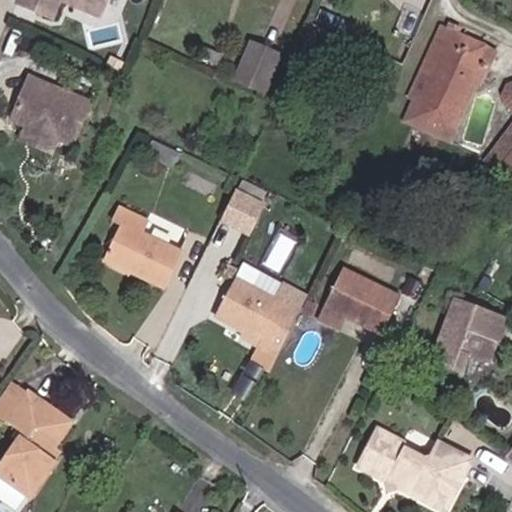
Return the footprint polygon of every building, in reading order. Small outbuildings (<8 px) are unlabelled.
[(109,0),(20,0),(57,14),(62,0),(78,0),(80,3),(104,12),(109,0)] [(495,29),(442,7),(411,73),(416,75),(421,77),(415,90),(451,107),(481,43),(488,46),(495,29)] [(243,61),(270,73),(287,36),(258,25),(243,61)] [(38,47),(43,35),(26,28),(21,41),(38,47)] [(206,38),(222,46),(226,36),(211,28),(206,38)] [(488,46),(481,43),(451,107),(415,90),(421,77),(416,75),(406,98),(453,119),(488,46)] [(73,141),(92,94),(29,69),(11,116),(26,122),(56,134),(73,141)] [(511,152),(511,106),(492,139),(511,152)] [(51,148),(56,134),(26,122),(21,137),(51,148)] [(145,141),(174,153),(180,139),(151,126),(145,141)] [(257,187),(262,176),(237,164),(231,175),(257,187)] [(218,199),(249,213),(260,189),(257,187),(231,175),(218,199)] [(168,240),(131,226),(136,211),(101,199),(94,216),(107,221),(95,253),(154,276),(168,240)] [(381,324),(400,279),(345,255),(326,298),(349,309),(381,324)] [(270,335),(275,337),(280,339),(309,283),(280,269),(272,284),(222,261),(205,303),(256,328),(246,348),(265,357),(269,348),(265,345),(270,335)] [(495,327),(504,303),(455,287),(448,312),(495,327)] [(349,309),(326,298),(319,311),(343,322),(349,309)] [(469,340),(488,346),(495,327),(448,312),(442,330),(469,340)] [(437,345),(464,354),(469,340),(442,330),(439,339),(437,345)] [(265,345),(269,348),(275,337),(270,335),(265,345)] [(0,397),(0,402),(13,413),(26,395),(11,383),(0,397)] [(13,446),(0,462),(0,478),(28,501),(60,460),(44,444),(64,418),(31,390),(13,416),(20,423),(8,438),(13,446)] [(393,462),(406,441),(399,436),(401,429),(380,419),(365,444),(393,462)] [(453,468),(467,476),(485,448),(451,428),(441,446),(425,451),(406,441),(393,462),(391,464),(403,471),(404,478),(403,485),(415,491),(438,491),(453,468)] [(511,438),(501,452),(511,461),(511,438)] [(391,464),(393,462),(365,444),(361,459),(386,472),(391,464)] [(403,485),(404,478),(403,471),(391,464),(386,472),(382,478),(386,488),(403,485)] [(438,491),(453,500),(467,476),(453,468),(438,491)]
